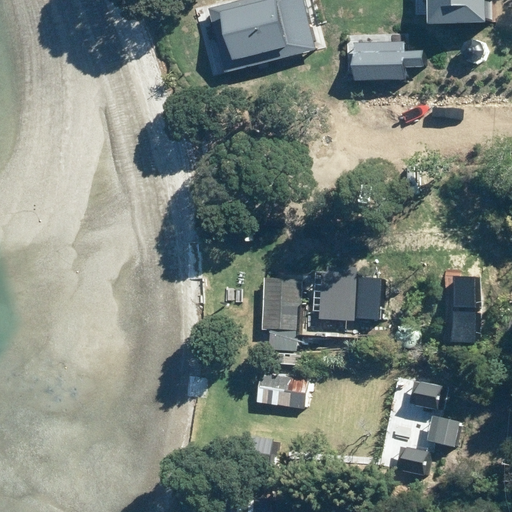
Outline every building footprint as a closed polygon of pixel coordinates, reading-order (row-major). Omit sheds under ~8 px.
[(302,0),(265,0),(211,16),(230,80),(318,54),(302,0)] [(491,0),(432,0),(433,36),(492,35),(491,0)] [(404,46),(357,49),(359,84),(407,81),(406,75),(420,74),(418,56),(405,56),(404,46)] [(357,277),(318,276),(317,326),(378,327),(379,282),(357,282),(357,277)] [(448,349),(501,349),(501,276),(448,276),(448,349)] [(269,280),(267,330),(303,332),(305,283),(269,280)] [(220,306),(215,315),(217,324),(226,329),(235,327),(240,318),(238,309),(229,304),(220,306)] [(307,408),(311,382),(264,376),(260,402),(307,408)] [(412,410),(439,413),(442,389),(415,386),(412,410)] [(433,422),(428,446),(453,450),(457,426),(433,422)] [(251,460),(278,461),(278,440),(251,438),(251,460)] [(406,451),(402,473),(425,477),(429,455),(406,451)]
